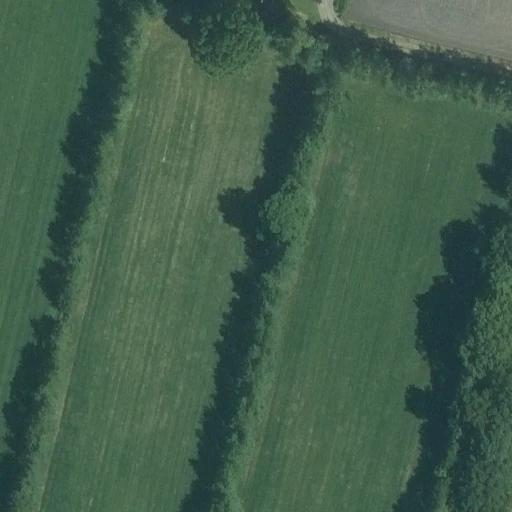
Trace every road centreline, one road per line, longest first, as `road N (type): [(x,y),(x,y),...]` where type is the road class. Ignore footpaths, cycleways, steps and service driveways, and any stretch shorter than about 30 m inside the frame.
road 1 (track): [(511,100),(332,36),(329,0)]
road 2 (track): [(459,511),(511,312)]
